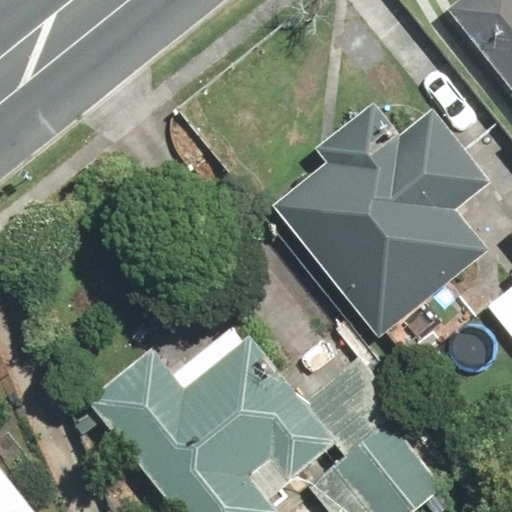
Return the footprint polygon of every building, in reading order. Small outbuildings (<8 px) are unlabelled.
[(511,0),(473,0),(459,11),(511,79),(511,0)] [(394,343),(399,339),(416,359),(483,303),(466,283),(504,252),(475,217),(511,186),(511,183),(452,110),(412,143),(385,110),(333,153),(343,167),(284,210),(394,343)] [(511,301),(501,311),(511,324),(511,301)] [(163,354),(101,406),(191,511),(290,511),(284,504),(353,445),(253,327),(187,383),(163,354)] [(397,420),(318,491),(336,511),(429,511),(457,487),(397,420)] [(0,511),(48,511),(0,452),(0,511)]
